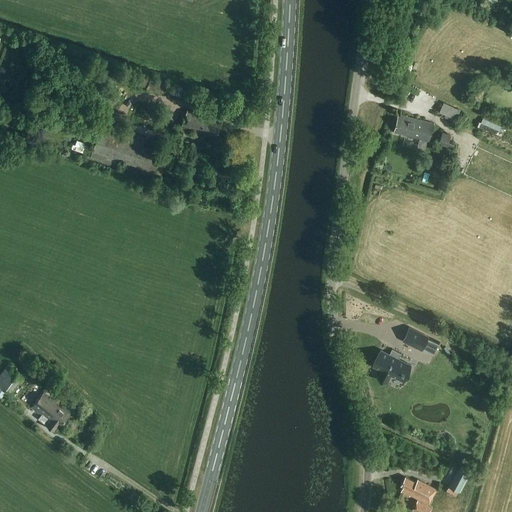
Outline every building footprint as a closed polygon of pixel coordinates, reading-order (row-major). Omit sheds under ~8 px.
[(61,64),(60,70),(83,76),(85,70),(61,64)] [(100,65),(94,75),(107,83),(113,74),(100,65)] [(135,72),(131,82),(139,85),(143,73),(136,71),(135,72)] [(143,73),(139,85),(146,87),(150,76),(143,73)] [(150,76),(146,87),(159,92),(159,91),(163,81),(150,76)] [(163,81),(159,91),(165,94),(166,92),(185,99),(187,94),(185,93),(186,89),(182,88),(174,85),(163,81)] [(99,98),(94,102),(104,113),(117,101),(107,90),(103,93),(99,89),(99,90),(96,86),(92,89),(99,98)] [(216,137),(221,124),(209,120),(210,118),(187,110),(181,126),(180,130),(186,132),(187,128),(200,132),(200,131),(216,137)] [(393,131),(429,140),(433,124),(398,114),(393,131)] [(161,174),(168,155),(99,131),(90,158),(118,168),(120,160),(161,174)] [(442,133),(439,144),(452,148),(454,142),(449,141),(450,135),(442,133)] [(409,326),(401,341),(421,351),(429,336),(409,326)] [(371,332),(348,331),(347,339),(370,341),(371,332)] [(393,348),(397,342),(389,337),(386,343),(393,348)] [(381,349),(372,366),(380,370),(376,377),(387,383),(391,376),(400,381),(409,363),(399,358),(401,353),(392,348),(389,353),(381,349)] [(7,366),(0,375),(0,385),(10,393),(22,377),(7,366)] [(60,426),(69,414),(61,407),(62,405),(45,391),(31,407),(41,414),(38,418),(54,431),(59,424),(60,426)] [(95,416),(90,423),(97,428),(102,421),(95,416)] [(457,468),(448,485),(460,491),(469,474),(457,468)] [(418,479),(416,482),(405,477),(401,485),(404,486),(401,492),(410,496),(411,495),(422,500),(421,502),(418,500),(413,509),(418,511),(429,511),(432,508),(423,503),(424,501),(429,504),(436,489),(418,479)] [(392,484),(390,489),(399,493),(401,489),(392,484)] [(402,504),(398,511),(412,511),(413,510),(412,510),(416,502),(387,489),(384,496),(402,504)]
